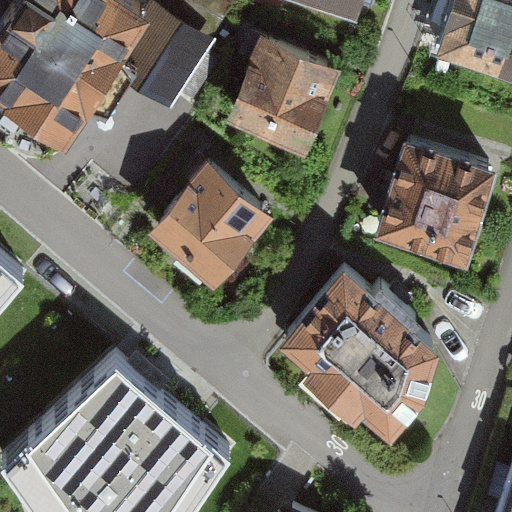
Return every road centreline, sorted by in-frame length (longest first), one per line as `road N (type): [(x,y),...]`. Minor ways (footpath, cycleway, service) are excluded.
road 1 (residential): [(216,396),(317,260),(411,0)]
road 2 (residential): [(216,396),(0,190)]
road 3 (residential): [(511,315),(440,511)]
road 4 (residential): [(354,511),(216,396)]
